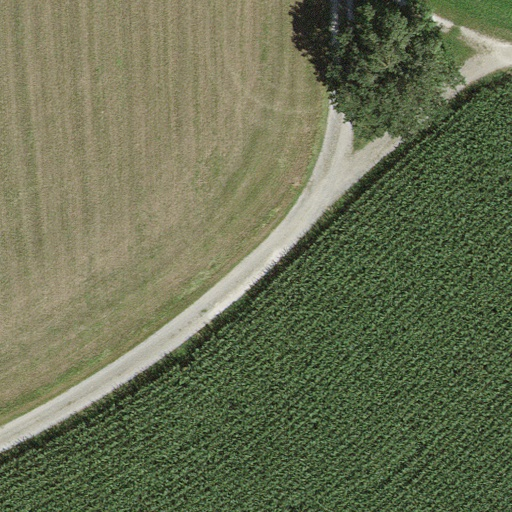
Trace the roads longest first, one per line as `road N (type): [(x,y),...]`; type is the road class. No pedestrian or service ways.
road 1 (track): [(326,193),(243,276),(151,349),(0,443)]
road 2 (track): [(326,193),(496,49),(511,54)]
road 3 (track): [(340,0),(341,83),(326,193)]
